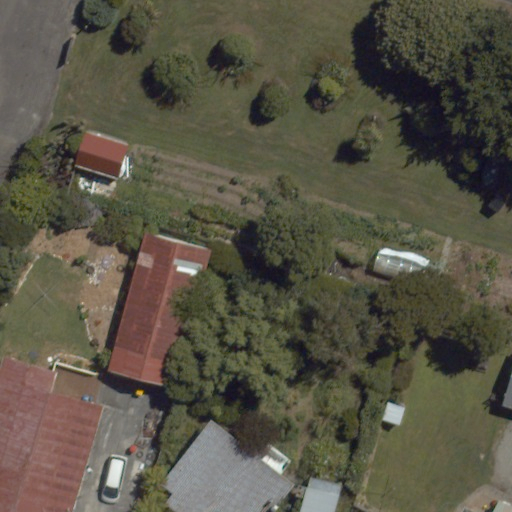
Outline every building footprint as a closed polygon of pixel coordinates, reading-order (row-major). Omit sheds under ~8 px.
[(83,133),(72,164),(118,179),(128,149),(83,133)] [(146,233),(106,372),(169,391),(210,251),(146,233)] [(0,511),(69,511),(102,407),(54,392),(60,372),(3,355),(0,366),(0,511)] [(511,375),(503,406),(511,408),(511,375)] [(283,511),(301,489),(211,420),(160,485),(173,495),(168,502),(180,511),(283,511)] [(308,474),(297,511),(336,511),(344,483),(308,474)]
